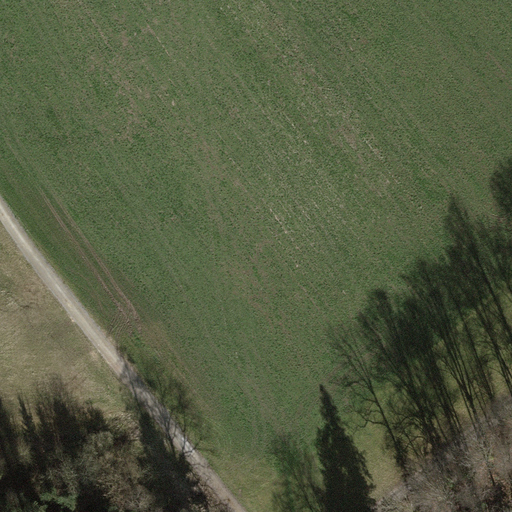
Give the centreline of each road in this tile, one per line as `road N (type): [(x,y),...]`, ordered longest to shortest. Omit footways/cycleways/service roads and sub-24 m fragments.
road 1 (track): [(238,511),(0,205)]
road 2 (track): [(511,384),(375,511)]
